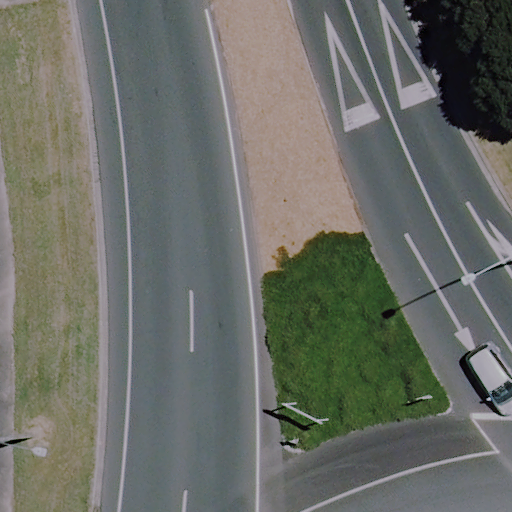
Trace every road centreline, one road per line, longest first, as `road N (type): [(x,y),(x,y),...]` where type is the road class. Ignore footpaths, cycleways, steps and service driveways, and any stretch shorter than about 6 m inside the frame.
road 1 (secondary): [(178,511),(195,346),(146,0)]
road 2 (secondary): [(347,0),(421,191),(511,353)]
